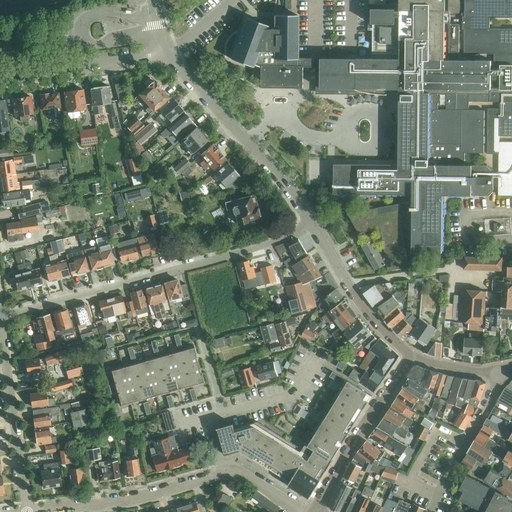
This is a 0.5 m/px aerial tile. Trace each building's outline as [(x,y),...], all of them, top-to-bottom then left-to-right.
[(275,0),(275,1),(275,10),(291,10),(290,0),(275,0)] [(400,0),(401,5),(387,5),(386,5),(373,5),(373,36),(373,54),(391,54),(391,59),(321,58),(321,66),(321,88),(355,89),(355,90),(363,93),(371,94),(380,96),(383,96),(387,96),(387,89),(400,89),(400,92),(400,112),(400,113),(399,113),(399,116),(399,129),(393,129),(393,132),(393,136),(399,136),(399,149),(399,152),(399,164),(387,164),(384,164),(372,164),(369,164),(364,164),(362,164),(351,164),(348,163),(348,164),(334,164),(334,194),(347,194),(350,194),(362,194),(364,194),(369,194),(372,194),(383,194),(383,195),(386,195),(386,194),(398,195),(401,195),(413,195),(413,202),(367,210),(348,214),(359,233),(380,229),(387,264),(388,271),(408,267),(398,210),(413,211),(413,215),(413,217),(413,229),(412,229),(412,232),(413,232),(412,243),(412,245),(412,252),(443,253),(443,246),(443,243),(443,232),(443,229),(443,217),(445,217),(445,195),(472,195),(485,195),(486,196),(494,188),(494,173),(486,165),(472,165),(465,165),(465,157),(465,153),(484,153),(485,110),(469,110),(469,101),(490,101),(500,102),(500,118),(495,118),(494,152),(499,152),(499,188),(499,195),(511,195),(511,142),(500,142),(500,136),(511,136),(511,0),(465,0),(465,16),(463,16),(463,29),(465,29),(465,53),(495,54),(494,65),(492,65),(492,61),(466,61),(466,58),(459,58),(460,24),(450,24),(449,53),(445,53),(445,17),(445,0),(400,0)] [(460,14),(460,0),(448,0),(449,14),(460,14)] [(246,18),(231,59),(252,67),(253,65),(259,67),(259,88),(303,88),(304,66),(290,65),(290,59),(296,59),(296,58),(297,15),(274,15),(274,28),(266,28),(267,26),(246,18)] [(65,38),(46,41),(47,51),(66,48),(65,38)] [(290,65),(304,66),(312,66),(321,66),(321,58),(312,58),(296,58),(296,59),(290,59),(290,65)] [(228,68),(224,78),(242,85),(245,78),(246,75),(228,68)] [(118,78),(122,101),(129,100),(125,77),(118,78)] [(150,107),(146,110),(151,115),(155,112),(154,110),(158,107),(169,97),(161,89),(161,88),(155,81),(153,82),(150,78),(144,83),(148,87),(140,94),(150,107)] [(94,114),(102,113),(101,105),(109,104),(112,116),(117,114),(113,100),(110,101),(108,86),(90,88),(92,104),(92,106),(93,114),(94,114)] [(66,106),(66,112),(85,109),(85,105),(83,89),(64,92),(66,106)] [(43,109),(44,114),(45,115),(54,114),(55,117),(61,116),(60,107),(58,94),(57,93),(40,95),(42,109),(43,109)] [(31,96),(12,99),(14,115),(21,114),(22,120),(26,120),(28,120),(27,114),(33,113),(31,96)] [(171,98),(159,108),(163,113),(160,116),(164,121),(167,118),(171,122),(183,111),(171,98)] [(4,99),(0,100),(0,131),(9,130),(7,117),(4,99)] [(172,132),(180,141),(196,126),(191,121),(185,113),(172,124),(161,134),(165,138),(172,132)] [(125,125),(132,132),(141,123),(135,116),(125,125)] [(141,123),(132,132),(135,136),(145,127),(141,123)] [(148,125),(137,135),(141,140),(152,131),(148,125)] [(196,126),(180,141),(181,141),(192,154),(208,140),(196,126)] [(294,139),(297,134),(283,127),(280,133),(294,139)] [(79,131),(81,146),(97,144),(95,128),(79,131)] [(11,147),(18,152),(22,147),(15,142),(11,147)] [(200,155),(204,160),(200,164),(205,170),(209,166),(214,171),(226,160),(221,154),(212,144),(200,155)] [(0,149),(0,157),(13,155),(12,148),(0,149)] [(140,155),(148,165),(154,161),(145,151),(140,155)] [(0,161),(0,176),(0,177),(12,175),(12,174),(16,174),(14,163),(22,162),(22,164),(34,163),(32,155),(12,158),(12,160),(0,161)] [(125,160),(130,177),(141,174),(137,157),(125,160)] [(173,169),(178,175),(182,172),(190,164),(186,159),(185,158),(173,169)] [(190,164),(182,172),(185,175),(195,166),(192,163),(190,164)] [(237,179),(240,176),(228,163),(214,175),(228,191),(244,186),(237,179)] [(12,175),(0,177),(2,191),(19,188),(18,182),(14,183),(12,175)] [(210,176),(203,182),(205,185),(212,179),(210,176)] [(31,180),(21,182),(22,190),(32,189),(39,188),(38,180),(31,181),(31,180)] [(184,180),(175,182),(178,192),(187,189),(184,180)] [(101,184),(92,185),(93,194),(102,193),(101,184)] [(25,199),(31,198),(30,189),(2,194),(4,207),(26,204),(25,199)] [(187,190),(179,193),(181,202),(189,200),(187,190)] [(232,202),(226,204),(227,210),(232,209),(234,215),(236,216),(239,225),(247,222),(246,220),(259,217),(256,207),(254,196),(231,202),(232,202)] [(23,207),(23,208),(17,209),(19,218),(19,219),(41,213),(50,210),(47,201),(23,207)] [(70,219),(67,205),(59,207),(62,221),(70,219)] [(123,207),(116,209),(119,217),(125,215),(123,207)] [(157,213),(160,225),(162,225),(167,223),(164,211),(157,213)] [(20,220),(20,222),(6,224),(8,241),(23,239),(22,233),(38,231),(37,226),(43,225),(41,214),(36,215),(36,217),(20,220)] [(153,214),(146,216),(149,228),(156,226),(153,214)] [(108,228),(110,235),(118,233),(116,226),(108,228)] [(154,234),(137,238),(139,244),(142,257),(159,252),(155,240),(154,234)] [(107,237),(96,239),(98,246),(104,267),(110,265),(114,264),(110,249),(112,248),(111,243),(108,244),(107,237)] [(139,244),(137,238),(117,244),(119,249),(122,262),(139,258),(140,259),(142,258),(142,257),(139,244)] [(50,242),(51,248),(63,245),(61,239),(50,242)] [(289,246),(294,254),(298,261),(309,254),(307,252),(299,239),(289,246)] [(372,240),(363,245),(370,258),(380,252),(373,239),(372,240)] [(104,267),(98,246),(92,248),(85,250),(87,258),(89,257),(92,270),(96,269),(104,267)] [(27,250),(21,252),(23,259),(29,257),(27,250)] [(76,252),(66,254),(68,259),(72,274),(77,273),(78,274),(89,271),(85,255),(83,250),(76,252)] [(23,259),(21,252),(14,254),(16,261),(17,264),(21,263),(20,260),(23,259)] [(380,252),(370,258),(376,270),(378,269),(387,264),(383,257),(380,252)] [(57,255),(53,256),(59,279),(70,276),(65,259),(59,261),(57,255)] [(59,279),(53,256),(50,257),(51,263),(44,265),(49,281),(59,279)] [(294,271),(298,278),(316,266),(315,264),(310,256),(293,266),(296,270),(294,271)] [(465,266),(465,269),(502,271),(502,277),(505,277),(511,277),(511,266),(503,266),(503,258),(465,256),(465,266)] [(259,286),(266,284),(262,271),(256,273),(254,266),(251,267),(249,260),(239,263),(244,280),(251,278),(254,288),(259,286)] [(30,262),(24,263),(30,286),(43,283),(39,269),(32,270),(30,262)] [(30,286),(24,263),(17,265),(19,274),(13,275),(17,290),(30,286)] [(316,266),(298,278),(299,283),(287,286),(290,298),(293,307),(294,312),(309,308),(310,308),(317,306),(310,282),(323,276),(316,266)] [(176,300),(175,298),(181,296),(183,301),(190,299),(186,284),(179,286),(178,280),(165,283),(170,301),(169,302),(172,314),(175,314),(177,313),(175,306),(173,303),(173,301),(176,300)] [(504,293),(504,300),(511,300),(511,290),(504,290),(504,282),(499,281),(497,281),(497,292),(498,292),(504,293)] [(385,298),(386,300),(399,291),(398,291),(397,291),(391,282),(368,285),(371,288),(364,294),(374,307),(385,298)] [(162,284),(153,287),(162,318),(166,317),(164,311),(165,311),(162,303),(167,302),(162,284)] [(279,288),(281,295),(287,293),(285,286),(279,288)] [(162,318),(153,287),(144,289),(148,305),(153,304),(155,312),(156,311),(158,319),(162,318)] [(142,289),(130,293),(132,300),(130,301),(134,316),(141,314),(148,312),(142,289)] [(324,299),(332,310),(344,300),(336,289),(324,299)] [(486,298),(486,291),(461,289),(461,295),(459,320),(459,323),(469,323),(484,324),(486,298)] [(386,300),(377,307),(386,318),(397,308),(395,307),(401,302),(405,298),(399,291),(386,300)] [(121,295),(110,298),(114,315),(119,314),(121,320),(134,316),(130,301),(125,302),(128,311),(126,312),(121,295)] [(446,319),(459,320),(461,295),(447,295),(447,305),(446,312),(446,319)] [(114,315),(110,298),(98,301),(103,319),(104,322),(107,321),(106,318),(114,315)] [(331,324),(336,321),(345,313),(344,311),(350,306),(345,299),(344,300),(332,310),(325,316),(331,324)] [(502,309),(501,317),(501,331),(501,334),(506,334),(506,319),(511,319),(511,300),(504,300),(503,309),(502,309)] [(384,319),(392,329),(407,316),(407,313),(407,316),(406,316),(399,308),(403,305),(401,302),(395,307),(397,308),(386,318),(384,319)] [(88,304),(73,308),(78,325),(79,328),(86,326),(86,323),(92,321),(88,304)] [(340,337),(345,333),(347,332),(345,330),(360,318),(359,317),(350,306),(344,311),(345,313),(336,321),(341,327),(333,334),(337,338),(339,336),(340,337)] [(486,330),(501,331),(501,317),(502,309),(487,308),(486,330)] [(50,318),(53,330),(58,329),(58,330),(66,328),(71,326),(73,326),(71,320),(69,321),(66,310),(61,312),(61,310),(54,312),(55,313),(54,314),(55,316),(50,318)] [(404,341),(409,335),(414,327),(412,326),(418,320),(413,315),(413,313),(407,313),(407,316),(392,329),(394,330),(397,333),(397,334),(399,336),(400,336),(403,339),(404,341)] [(50,318),(49,314),(36,318),(37,319),(32,321),(34,328),(38,328),(39,334),(33,335),(36,345),(38,351),(51,347),(49,340),(55,339),(52,330),(53,330),(50,318)] [(176,315),(166,317),(167,323),(178,320),(176,315)] [(276,322),(278,331),(283,347),(293,344),(288,326),(298,323),(296,316),(276,322)] [(364,345),(371,350),(379,339),(360,318),(345,330),(347,332),(345,333),(355,345),(343,358),(349,361),(364,345)] [(417,339),(427,346),(438,330),(420,318),(419,320),(416,324),(417,325),(415,329),(414,327),(409,335),(410,336),(410,338),(414,341),(416,340),(417,339)] [(307,326),(305,329),(311,332),(312,333),(314,330),(314,331),(317,326),(310,321),(307,326)] [(173,330),(171,323),(163,325),(165,332),(173,330)] [(283,347),(278,331),(276,332),(274,323),(261,327),(266,343),(270,342),(273,352),(282,350),(281,348),(283,347)] [(105,325),(97,327),(99,334),(107,332),(105,325)] [(126,331),(125,325),(110,327),(111,333),(126,331)] [(303,337),(307,339),(311,332),(305,329),(304,331),(302,334),(302,336),(303,337)] [(438,330),(427,346),(423,352),(441,358),(442,343),(435,341),(442,332),(438,330)] [(134,333),(127,335),(129,343),(136,341),(134,333)] [(477,339),(477,334),(470,333),(469,339),(465,338),(464,354),(471,354),(483,355),(483,339),(477,339)] [(212,340),(215,348),(226,345),(224,337),(212,340)] [(355,369),(349,377),(359,383),(360,383),(374,392),(375,392),(380,385),(380,384),(384,378),(400,356),(382,338),(380,337),(379,338),(379,339),(371,350),(364,361),(360,367),(366,371),(364,375),(355,369)] [(193,347),(180,351),(185,368),(197,365),(195,356),(196,355),(194,346),(193,347)] [(48,365),(59,362),(58,360),(69,357),(66,349),(55,352),(56,353),(45,356),(45,358),(26,361),(28,374),(31,374),(41,372),(41,373),(49,372),(48,365)] [(180,351),(169,354),(174,371),(185,368),(180,351)] [(169,354),(157,357),(162,375),(174,371),(169,354)] [(157,357),(146,361),(151,378),(162,375),(157,357)] [(340,359),(336,366),(343,370),(347,363),(340,359)] [(146,361),(134,364),(139,381),(151,378),(146,361)] [(258,366),(262,380),(278,376),(274,362),(258,366)] [(134,364),(123,367),(128,385),(139,381),(134,364)] [(197,365),(185,368),(190,386),(203,382),(203,383),(204,383),(201,374),(200,374),(197,365)] [(407,376),(409,378),(419,384),(422,379),(427,382),(431,370),(427,369),(417,365),(413,367),(407,376)] [(114,384),(108,385),(110,390),(128,385),(123,367),(111,371),(114,384)] [(185,368),(174,371),(179,389),(190,386),(185,368)] [(232,368),(221,371),(223,377),(234,374),(232,368)] [(239,371),(244,386),(249,385),(256,383),(252,368),(239,371)] [(432,392),(439,372),(431,370),(427,382),(425,388),(432,392)] [(174,371),(162,375),(167,392),(179,389),(174,371)] [(218,428),(226,456),(242,451),(291,481),(289,485),(310,498),(372,396),(333,372),(330,376),(342,384),(313,430),(302,449),(284,437),(258,422),(235,428),(234,424),(218,428)] [(439,372),(432,393),(439,395),(438,398),(435,398),(433,408),(437,411),(439,412),(440,411),(440,403),(439,403),(449,375),(439,372)] [(162,375),(151,378),(156,395),(167,392),(162,375)] [(455,377),(449,375),(439,403),(444,405),(446,398),(449,399),(456,377),(455,377)] [(449,399),(448,403),(463,407),(459,414),(454,423),(465,428),(466,429),(473,417),(478,406),(486,384),(485,381),(456,377),(449,399)] [(151,378),(139,381),(144,399),(156,395),(151,378)] [(409,378),(403,387),(429,403),(432,392),(425,388),(409,378)] [(49,385),(51,392),(72,386),(70,379),(49,385)] [(139,381),(128,385),(132,402),(144,399),(139,381)] [(128,385),(110,390),(111,394),(117,392),(121,405),(132,402),(128,385)] [(403,387),(396,398),(408,406),(409,405),(413,408),(417,402),(423,406),(424,405),(425,403),(429,405),(429,403),(403,387)] [(511,391),(506,389),(499,401),(511,408),(511,391)] [(31,399),(32,407),(40,406),(40,407),(44,407),(44,406),(48,405),(48,407),(55,406),(54,401),(54,398),(47,399),(46,392),(30,394),(31,399)] [(407,408),(408,406),(396,398),(391,405),(411,418),(414,413),(407,408)] [(71,412),(70,413),(72,422),(73,427),(89,424),(85,409),(86,409),(85,406),(80,408),(78,401),(71,404),(73,410),(71,411),(70,404),(59,405),(60,409),(64,409),(64,412),(70,412),(71,412)] [(34,419),(35,427),(51,425),(49,415),(59,414),(58,407),(49,409),(33,411),(34,419)] [(384,416),(401,426),(403,424),(410,428),(414,422),(390,407),(384,416)] [(167,413),(161,414),(166,431),(170,430),(174,429),(170,413),(170,412),(167,413)] [(437,416),(430,412),(426,418),(433,423),(434,423),(436,421),(439,416),(437,415),(437,416)] [(377,426),(393,436),(395,432),(400,435),(402,432),(406,435),(408,432),(384,417),(377,426)] [(421,424),(414,435),(425,441),(431,430),(430,430),(434,423),(433,423),(426,418),(425,417),(421,424)] [(511,439),(511,434),(511,436),(509,434),(510,432),(508,431),(508,430),(507,429),(508,427),(502,424),(501,426),(488,419),(484,425),(494,430),(511,439)] [(484,425),(480,432),(489,438),(494,430),(484,425)] [(35,429),(37,445),(51,443),(57,442),(56,437),(50,437),(49,427),(35,429)] [(369,438),(384,446),(388,440),(390,437),(376,428),(369,438)] [(175,430),(167,432),(168,438),(172,436),(176,435),(175,430)] [(475,440),(475,439),(492,451),(496,444),(497,442),(489,438),(480,432),(475,440)] [(154,448),(150,449),(152,456),(156,472),(166,469),(172,467),(181,465),(181,463),(189,461),(194,459),(193,457),(191,450),(190,447),(177,451),(176,449),(173,440),(172,436),(168,438),(168,437),(153,442),(154,448)] [(384,446),(402,456),(403,452),(408,454),(409,454),(411,455),(414,450),(408,446),(408,447),(390,437),(388,440),(384,446)] [(498,444),(511,451),(511,439),(509,442),(501,438),(498,443),(498,444)] [(467,452),(468,452),(485,464),(492,453),(492,452),(491,452),(492,451),(475,439),(474,439),(467,452)] [(382,450),(367,441),(358,452),(368,460),(367,461),(367,462),(378,466),(383,457),(385,452),(382,450)] [(511,451),(498,444),(498,443),(497,442),(496,444),(503,448),(508,451),(507,453),(504,458),(503,459),(511,465),(511,451)] [(94,460),(98,460),(97,455),(100,455),(99,449),(86,450),(88,466),(95,466),(94,460)] [(59,451),(61,464),(68,463),(70,463),(69,459),(68,450),(59,451)] [(354,458),(363,465),(364,465),(365,463),(366,461),(367,461),(368,460),(358,452),(357,453),(354,458)] [(482,468),(485,464),(468,452),(461,463),(465,465),(468,467),(474,471),(478,465),(482,468)] [(488,480),(493,485),(497,479),(501,482),(498,487),(500,489),(511,497),(511,465),(503,459),(496,455),(492,453),(485,464),(488,466),(490,467),(488,470),(487,469),(482,477),(488,480)] [(383,457),(378,466),(380,466),(385,467),(388,460),(383,457)] [(393,462),(388,460),(385,467),(387,467),(396,469),(399,470),(402,463),(395,459),(393,462)] [(125,461),(126,476),(136,475),(140,475),(139,466),(138,460),(125,461)] [(351,461),(348,468),(359,474),(361,470),(371,472),(371,471),(374,465),(365,463),(364,465),(363,465),(363,466),(353,461),(351,461)] [(99,465),(101,479),(110,478),(119,477),(117,462),(99,464),(99,465)] [(44,470),(41,471),(43,488),(61,485),(58,463),(43,465),(44,470)] [(68,465),(70,483),(84,482),(82,467),(74,469),(73,465),(68,465)] [(375,465),(372,471),(377,473),(382,475),(387,467),(385,467),(380,466),(378,466),(375,465)] [(382,475),(381,478),(385,480),(387,477),(397,480),(397,479),(399,471),(399,470),(396,469),(387,467),(382,475)] [(348,468),(343,477),(355,483),(359,474),(348,468)] [(213,471),(197,475),(199,480),(214,477),(213,471)] [(511,511),(511,497),(500,489),(499,491),(464,474),(457,488),(461,490),(457,498),(482,511),(511,511)] [(332,509),(337,511),(340,511),(349,495),(355,483),(343,477),(341,482),(343,483),(331,508),(332,509)] [(353,511),(365,511),(375,491),(365,486),(361,495),(361,496),(353,511)] [(381,511),(384,506),(374,502),(381,487),(377,486),(375,491),(365,511),(381,511)] [(349,495),(340,511),(351,511),(362,492),(356,489),(352,497),(349,495)] [(259,505),(268,511),(278,511),(282,508),(257,490),(254,494),(262,500),(259,505)] [(219,491),(212,504),(219,508),(226,511),(233,498),(219,491)] [(384,506),(381,511),(394,511),(395,510),(399,511),(400,509),(405,511),(410,511),(413,505),(400,499),(398,503),(388,498),(384,506)] [(200,511),(198,502),(185,506),(187,511),(200,511)] [(425,511),(426,509),(414,503),(410,511),(425,511)]
